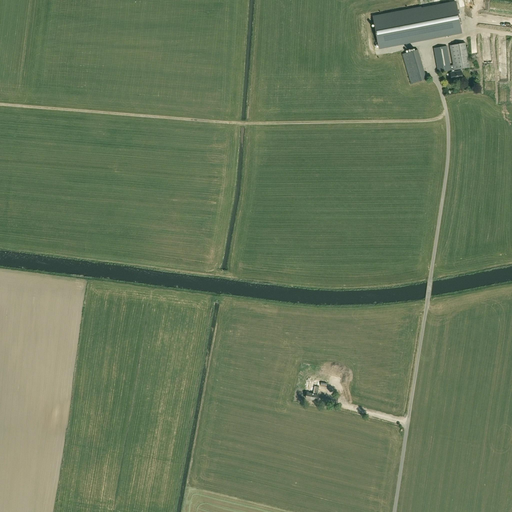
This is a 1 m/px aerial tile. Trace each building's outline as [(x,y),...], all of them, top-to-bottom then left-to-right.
[(373,17),(379,48),(462,32),(456,2),(421,9),(421,8),(373,17)] [(451,70),(452,73),(455,72),(454,70),(469,67),(465,43),(450,46),(453,65),(450,66),(447,46),(434,48),(438,72),(451,70)] [(406,53),(402,54),(411,84),(426,79),(418,50),(410,52),(409,49),(405,50),(406,53)] [(455,72),(452,73),(451,73),(452,81),(455,81),(460,80),(463,79),(461,71),(455,72)] [(315,383),(317,384),(316,389),(320,390),(320,391),(327,392),(327,391),(329,391),(330,383),(328,383),(329,379),(330,379),(331,372),(313,370),(312,374),(316,375),(315,383)] [(306,378),(306,390),(314,390),(315,378),(306,378)] [(312,398),(313,392),(303,390),(301,396),(312,398)]
